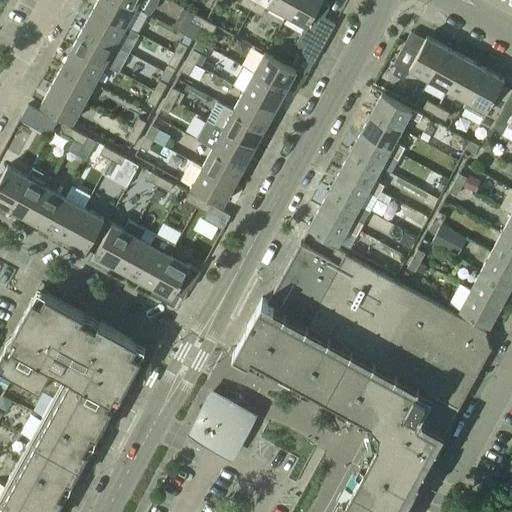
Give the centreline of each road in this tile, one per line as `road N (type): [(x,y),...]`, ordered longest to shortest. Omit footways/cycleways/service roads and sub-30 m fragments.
road 1 (tertiary): [(107,511),(384,0)]
road 2 (residential): [(159,338),(0,253)]
road 3 (residential): [(434,511),(511,371)]
